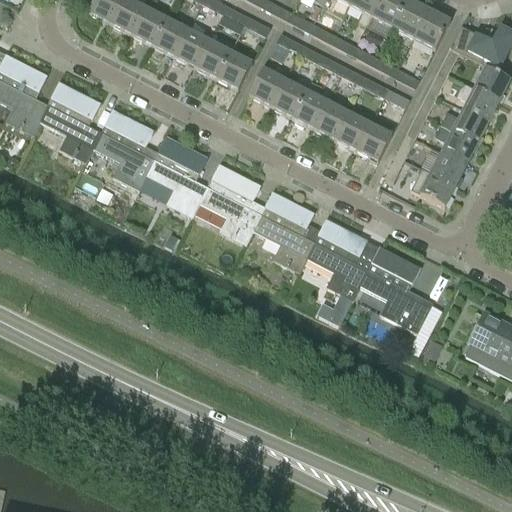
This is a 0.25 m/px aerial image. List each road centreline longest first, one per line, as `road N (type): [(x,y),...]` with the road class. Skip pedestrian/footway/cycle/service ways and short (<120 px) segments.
road 1 (residential): [(456,256),(65,52),(44,29),(48,0)]
road 2 (secondary): [(305,470),(0,323)]
road 3 (secondary): [(428,511),(305,470)]
road 4 (residential): [(456,256),(511,146)]
